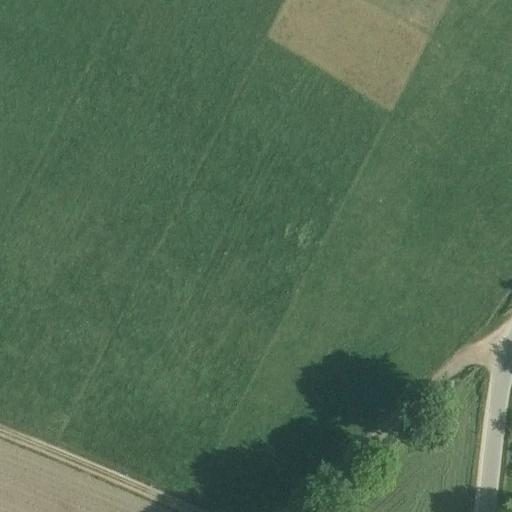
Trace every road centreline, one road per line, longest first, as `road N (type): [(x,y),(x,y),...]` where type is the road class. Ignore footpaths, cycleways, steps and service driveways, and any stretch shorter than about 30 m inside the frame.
road 1 (track): [(508,349),(475,353),(290,511)]
road 2 (tertiary): [(486,511),(511,344)]
